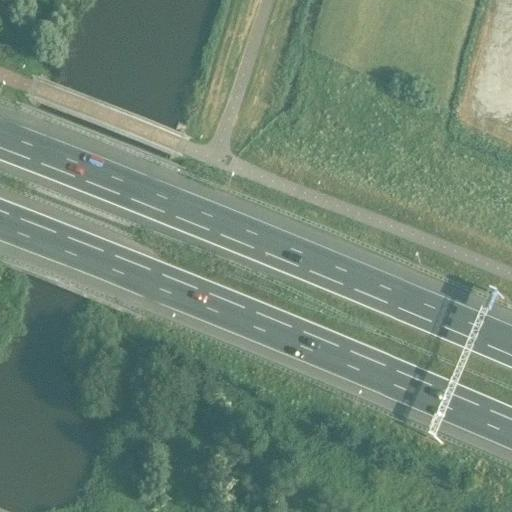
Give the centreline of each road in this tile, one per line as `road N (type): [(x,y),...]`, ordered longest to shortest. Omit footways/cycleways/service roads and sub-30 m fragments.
road 1 (motorway): [(0,227),(511,436)]
road 2 (motorway): [(511,342),(0,135)]
